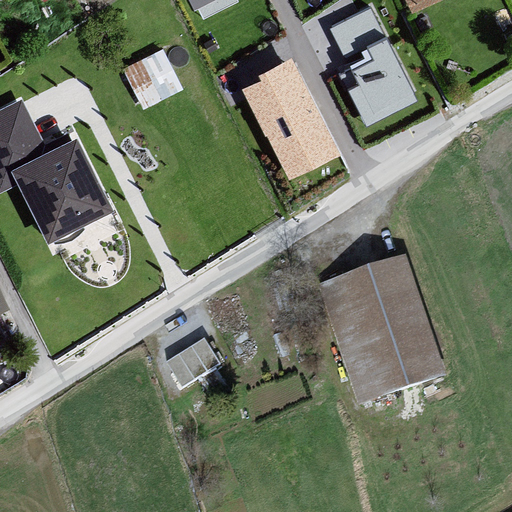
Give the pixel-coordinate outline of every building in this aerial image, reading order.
[(189,0),(194,8),(211,0),(189,0)] [(407,0),(413,10),(432,0),(407,0)] [(372,4),(328,26),(344,59),(358,52),(362,59),(352,64),(355,71),(340,78),(364,127),(419,100),(372,4)] [(162,48),(124,68),(146,107),(183,88),(162,48)] [(289,58),(257,74),(261,80),(244,89),(290,178),(338,153),(289,58)] [(21,98),(0,108),(0,193),(20,183),(48,242),(113,211),(77,137),(48,152),(21,98)] [(408,262),(319,292),(360,414),(444,380),(408,262)] [(219,366),(204,342),(166,365),(181,390),(219,366)]
